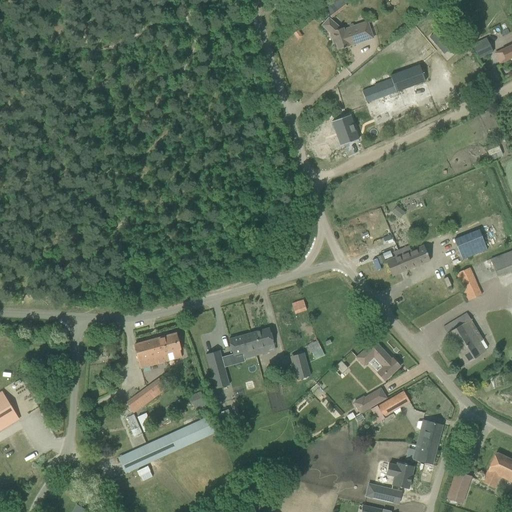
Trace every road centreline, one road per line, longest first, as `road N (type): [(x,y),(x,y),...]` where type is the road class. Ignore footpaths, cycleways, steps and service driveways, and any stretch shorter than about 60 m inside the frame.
road 1 (unclassified): [(511,431),(465,404),(340,262)]
road 2 (unclassified): [(325,225),(251,0)]
road 3 (unclassified): [(78,317),(146,317),(300,274)]
road 4 (track): [(511,87),(311,186)]
road 5 (unclassified): [(30,511),(73,427),(78,317)]
